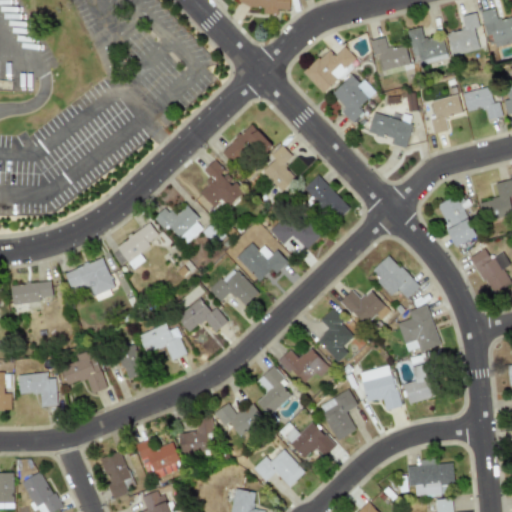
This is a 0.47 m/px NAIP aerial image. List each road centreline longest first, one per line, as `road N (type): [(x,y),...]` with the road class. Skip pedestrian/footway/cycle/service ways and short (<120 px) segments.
road 1 (residential): [(192,0),(456,283),(475,333),(490,511)]
road 2 (residential): [(0,444),(64,439),(217,376),(427,177),(511,148)]
road 3 (residential): [(0,251),(67,239),(107,220),(306,31),(393,0)]
road 4 (residential): [(483,430),(395,445),(316,511)]
